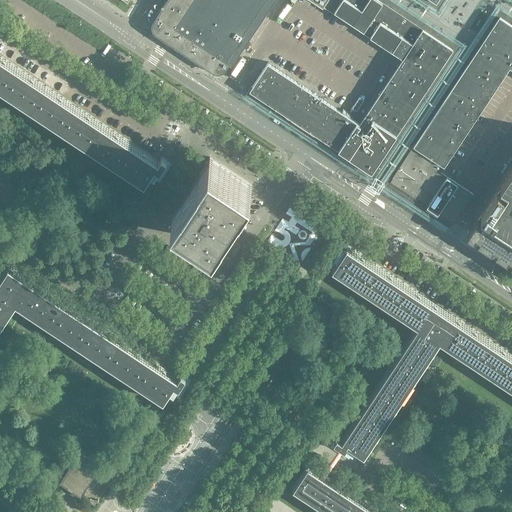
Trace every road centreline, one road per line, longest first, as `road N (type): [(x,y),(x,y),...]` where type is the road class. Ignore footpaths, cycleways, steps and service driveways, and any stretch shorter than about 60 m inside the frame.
road 1 (residential): [(0,239),(173,352),(286,181)]
road 2 (unknown): [(496,72),(447,148),(433,149),(431,133),(498,35),(511,31)]
road 3 (residential): [(0,32),(141,127),(156,127),(172,107)]
road 4 (residential): [(172,107),(11,0)]
road 5 (residential): [(397,219),(381,244),(511,331)]
road 6 (tertiary): [(397,219),(511,299)]
road 7 (residential): [(286,181),(172,107)]
road 8 (tertiary): [(511,283),(402,211)]
